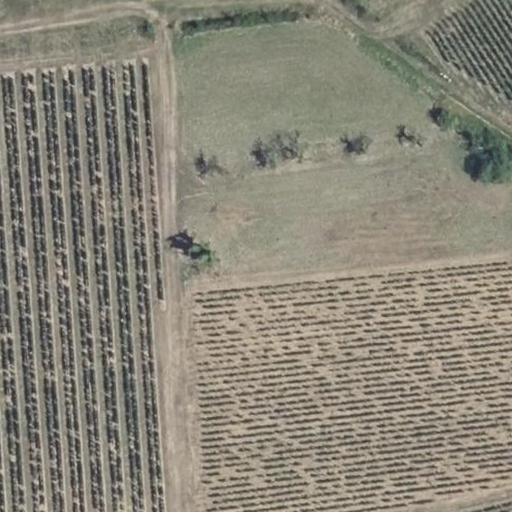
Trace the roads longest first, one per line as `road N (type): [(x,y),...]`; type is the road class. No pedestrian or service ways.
road 1 (track): [(185,511),(163,32),(134,11),(0,29)]
road 2 (track): [(511,128),(323,0)]
